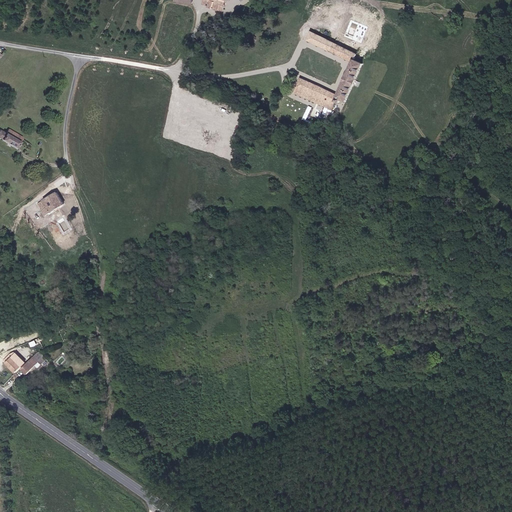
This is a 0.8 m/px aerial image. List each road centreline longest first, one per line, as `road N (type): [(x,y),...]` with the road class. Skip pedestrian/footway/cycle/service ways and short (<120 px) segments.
road 1 (track): [(102,58),(218,77),(281,67),(306,49),(339,63),(339,78),(326,82),(293,67)]
road 2 (primary): [(160,505),(0,393)]
